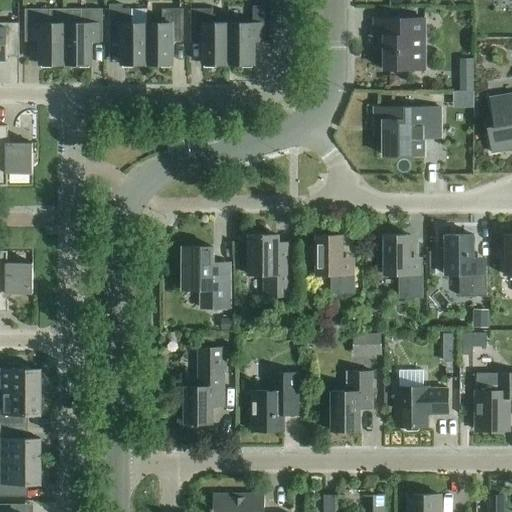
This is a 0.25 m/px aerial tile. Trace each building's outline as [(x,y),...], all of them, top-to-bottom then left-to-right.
[(147,65),(147,25),(131,25),(131,10),(122,10),(122,6),(109,6),(109,38),(121,38),(122,65),(147,65)] [(228,24),(228,65),(253,65),(253,38),(264,38),(264,8),(253,8),(253,25),(228,24)] [(65,65),(65,10),(25,10),(25,38),(40,38),(40,65),(65,65)] [(102,10),(65,10),(65,65),(90,65),(90,38),(102,38),(102,10)] [(162,25),(147,25),(147,65),(172,65),(172,37),(183,37),(183,10),(162,10),(162,25)] [(203,65),(228,65),(228,24),(212,24),(212,10),(190,10),(190,37),(203,37),(203,65)] [(374,20),(374,51),(384,51),(384,71),(425,71),(425,20),(374,20)] [(19,24),(0,23),(0,61),(7,61),(7,52),(19,52),(19,24)] [(474,72),(474,60),(461,60),(461,72),(474,72)] [(400,87),(400,82),(396,77),(389,77),(389,87),(400,87)] [(511,95),(489,99),(494,127),(487,129),(491,154),(511,150),(511,95)] [(424,136),(441,136),(441,109),(374,109),(374,136),(383,136),(383,157),(424,157),(424,136)] [(0,126),(0,186),(7,187),(7,175),(32,175),(32,144),(7,144),(7,127),(0,126)] [(290,244),(278,244),(278,236),(249,236),(249,276),(264,276),(264,297),(290,298),(290,244)] [(316,249),(306,249),(304,251),(304,264),(306,267),(316,267),(316,276),(330,276),(330,295),(354,295),(354,259),(342,259),(342,236),(316,236),(316,249)] [(398,276),(398,299),(422,299),(422,259),(410,259),(410,236),(384,236),(384,276),(398,276)] [(459,297),(486,297),(486,267),(486,258),(474,258),(473,236),(445,236),(445,276),(459,276),(459,297)] [(230,277),(213,277),(213,248),(182,248),(182,291),(202,291),(201,309),(229,309),(230,277)] [(0,252),(0,312),(7,312),(7,295),(32,295),(32,264),(7,264),(7,252),(0,252)] [(232,331),(232,320),(222,320),(221,331),(232,331)] [(323,344),(323,333),(310,333),(310,344),(323,344)] [(463,356),(473,356),(473,347),(473,334),(463,334),(463,356)] [(380,335),(366,335),(366,355),(380,355),(380,335)] [(456,363),(456,335),(443,335),(444,363),(456,363)] [(222,375),(224,375),(224,349),(200,349),(200,388),(186,388),(186,407),(182,407),(182,428),(198,428),(198,424),(210,424),(210,407),(222,407),(222,375)] [(1,370),(1,393),(41,393),(41,370),(19,370),(19,364),(3,364),(3,370),(1,370)] [(360,410),(373,410),(373,401),(372,372),(346,372),(346,392),(331,392),(331,432),(360,432),(360,410)] [(251,432),(283,432),(283,416),(298,416),(297,374),(269,374),(269,392),(251,392),(251,432)] [(476,428),(480,429),(484,432),(508,432),(508,399),(511,399),(511,374),(497,374),(497,387),(493,392),(476,392),(476,428)] [(427,390),(427,388),(396,388),(396,428),(403,428),(406,432),(417,432),(420,428),(427,428),(427,415),(448,415),(448,390),(427,390)] [(0,415),(0,428),(22,428),(22,416),(41,416),(41,393),(1,393),(1,416),(0,415)] [(0,440),(1,440),(1,463),(41,463),(41,440),(22,440),(22,428),(0,428),(0,440)] [(41,463),(1,463),(1,485),(0,485),(0,497),(22,498),(22,486),(41,486),(41,463)] [(210,510),(210,511),(264,511),(264,494),(213,494),(213,509),(210,510)] [(383,511),(384,496),(373,496),(372,511),(335,511),(335,496),(324,496),(323,511),(383,511)] [(407,496),(407,511),(440,511),(440,496),(407,496)] [(488,496),(487,511),(503,511),(504,496),(488,496)]
